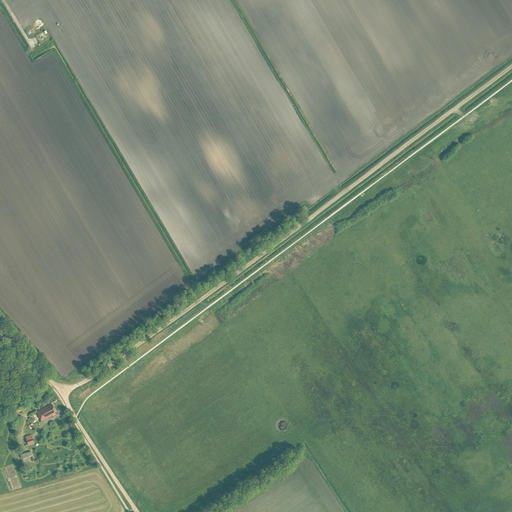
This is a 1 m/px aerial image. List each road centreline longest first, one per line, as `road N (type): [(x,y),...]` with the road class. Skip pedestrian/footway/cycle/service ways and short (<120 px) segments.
road 1 (track): [(62,396),(511,67)]
road 2 (track): [(136,511),(62,396)]
